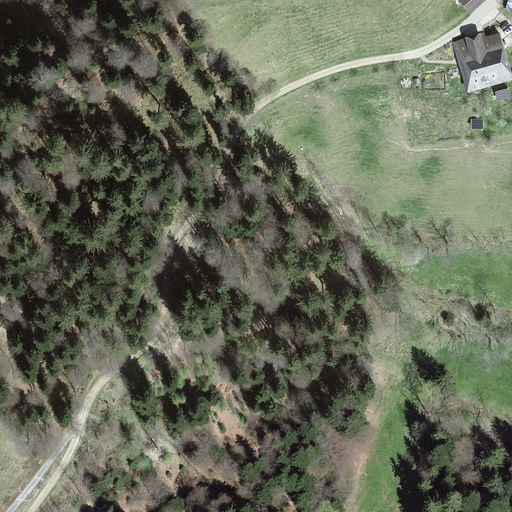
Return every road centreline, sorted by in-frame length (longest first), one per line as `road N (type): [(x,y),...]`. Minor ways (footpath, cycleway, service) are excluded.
road 1 (track): [(82,414),(98,384),(154,337),(172,244),(213,186),(242,117),(331,70),(435,47),(496,0)]
road 2 (track): [(9,511),(82,414)]
